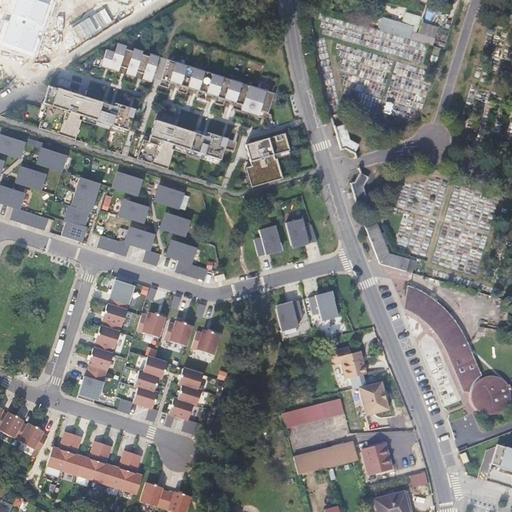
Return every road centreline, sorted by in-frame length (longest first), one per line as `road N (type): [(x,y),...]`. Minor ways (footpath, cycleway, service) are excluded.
road 1 (residential): [(356,256),(214,294),(98,259)]
road 2 (residential): [(356,256),(312,118),(288,0)]
road 3 (residential): [(445,492),(405,367),(356,256)]
road 4 (residential): [(0,101),(160,0)]
road 5 (residential): [(98,259),(54,401)]
road 6 (residential): [(54,401),(153,432),(178,454)]
